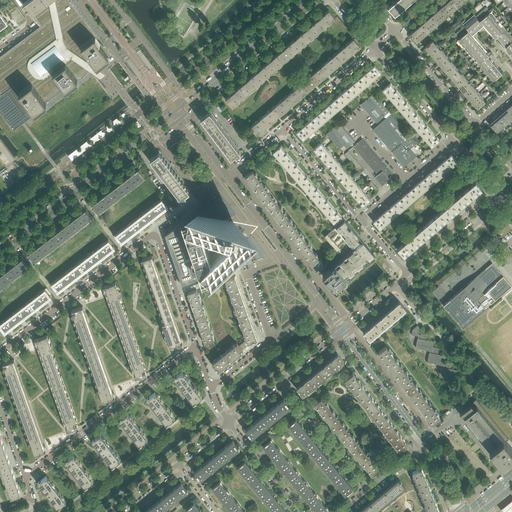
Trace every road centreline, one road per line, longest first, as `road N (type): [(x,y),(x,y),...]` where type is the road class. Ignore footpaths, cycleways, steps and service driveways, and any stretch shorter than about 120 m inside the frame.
road 1 (tertiary): [(0,258),(182,117)]
road 2 (tertiary): [(170,114),(0,245)]
road 3 (residential): [(24,474),(195,348)]
road 4 (residential): [(153,234),(0,350)]
road 5 (tertiary): [(182,117),(317,0)]
road 6 (tertiary): [(305,0),(179,106)]
road 7 (residential): [(320,301),(227,174)]
road 8 (residential): [(279,380),(370,488)]
road 9 (residential): [(320,301),(211,388)]
road 10 (residential): [(280,129),(374,48)]
road 11 (residential): [(359,219),(452,139)]
road 12 (residential): [(406,274),(499,194)]
road 13 (residential): [(474,124),(394,32)]
road 14 (residential): [(195,348),(153,234)]
